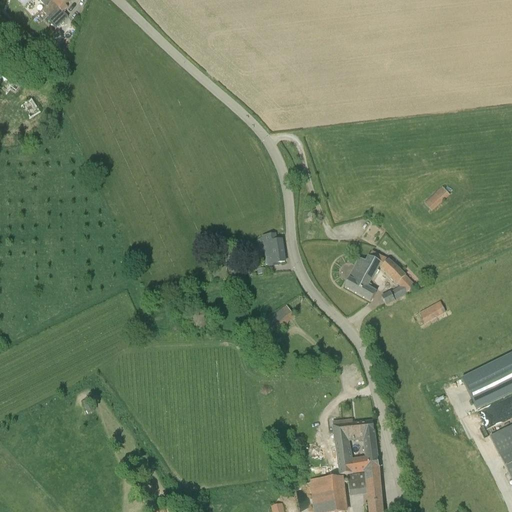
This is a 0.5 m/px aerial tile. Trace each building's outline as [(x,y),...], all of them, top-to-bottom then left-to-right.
[(42,11),(48,18),(46,19),(56,29),(68,17),(63,12),(68,8),(66,5),(71,0),(52,0),(46,6),(47,7),(42,11)] [(66,51),(53,41),(46,50),(60,60),(66,51)] [(35,100),(24,106),(31,119),(42,113),(35,100)] [(425,204),(431,212),(449,196),(442,189),(425,204)] [(276,241),(275,235),(263,237),(266,258),(263,259),(264,266),(285,262),(284,260),(285,260),(283,250),(281,240),(276,241)] [(401,288),(390,293),(394,301),(407,294),(415,286),(398,269),(388,260),(372,253),(366,263),(360,259),(344,288),(371,302),(376,293),(372,291),(374,287),(368,284),(378,266),(391,276),(397,284),(401,288)] [(244,293),(235,295),(237,307),(247,305),(244,293)] [(381,298),(386,305),(387,305),(394,301),(390,293),(381,298)] [(440,303),(419,314),(424,324),(445,313),(440,303)] [(187,311),(192,331),(208,328),(203,307),(187,311)] [(287,307),(259,327),(266,337),(294,317),(287,307)] [(511,354),(461,379),(476,410),(511,392),(511,354)] [(88,413),(93,411),(89,403),(84,405),(88,413)] [(353,474),(353,473),(366,471),(379,469),(373,422),(353,425),(352,421),(333,423),(335,442),(341,475),(353,474)] [(511,428),(491,439),(499,456),(511,482),(511,428)] [(382,511),(379,472),(379,469),(366,471),(366,474),(347,476),(350,497),(368,495),(369,511),(382,511)] [(311,480),(311,482),(313,511),(345,511),(342,477),(311,480)]
